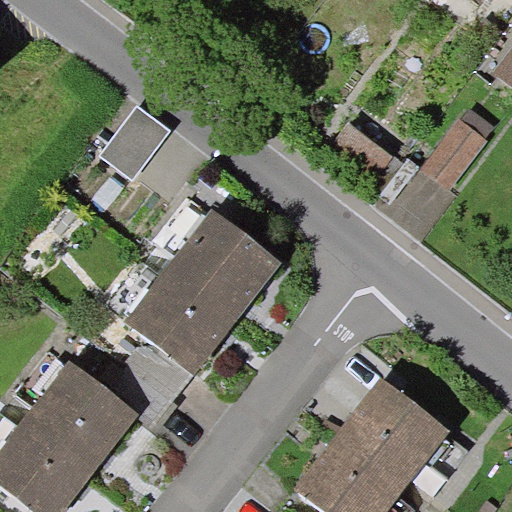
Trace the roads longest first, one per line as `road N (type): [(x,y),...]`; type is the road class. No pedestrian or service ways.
road 1 (residential): [(48,0),(385,271)]
road 2 (residential): [(194,511),(385,271)]
road 3 (residential): [(385,271),(511,371)]
